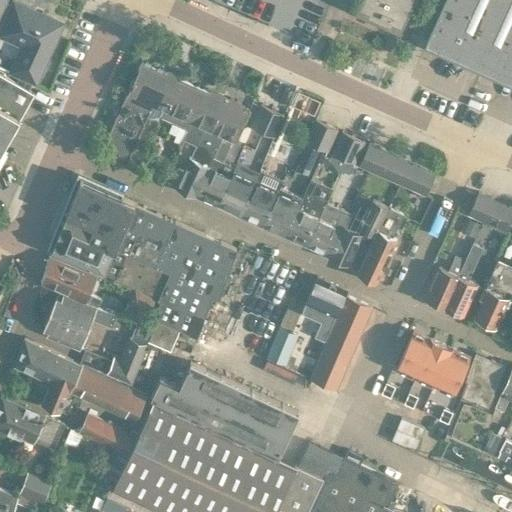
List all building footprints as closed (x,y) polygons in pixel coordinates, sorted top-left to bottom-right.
[(400,30),(413,0),(358,0),(354,10),(400,30)] [(511,0),(444,0),(425,43),(505,79),(511,81),(511,0)] [(5,1),(0,11),(0,27),(2,28),(0,33),(0,35),(22,45),(10,71),(33,81),(35,82),(61,24),(14,3),(13,5),(5,1)] [(150,111),(187,128),(191,130),(193,125),(220,137),(230,141),(231,140),(235,141),(249,110),(141,62),(140,62),(138,63),(100,150),(101,153),(102,154),(126,165),(150,111)] [(33,94),(0,74),(0,155),(4,148),(12,134),(33,94)] [(262,131),(268,118),(272,109),(260,103),(250,126),(262,131)] [(268,118),(262,131),(272,136),(283,114),(272,109),(268,118)] [(315,118),(311,127),(305,141),(326,151),(336,128),(315,118)] [(177,168),(170,185),(194,196),(195,195),(220,137),(193,125),(191,130),(187,128),(182,139),(194,145),(182,170),(177,168)] [(363,140),(341,130),(331,152),(332,153),(344,158),(353,162),(363,140)] [(233,168),(221,162),(230,141),(220,137),(195,195),(216,205),(233,168)] [(379,148),(367,143),(358,165),(370,170),(379,148)] [(307,144),(299,162),(310,166),(318,149),(307,144)] [(379,148),(370,170),(380,175),(389,152),(379,148)] [(380,175),(391,180),(401,158),(389,152),(380,175)] [(332,153),(329,159),(338,171),(339,169),(344,158),(332,153)] [(164,175),(170,160),(159,154),(152,170),(164,175)] [(339,169),(348,173),(353,162),(344,158),(339,169)] [(391,180),(402,184),(407,173),(411,162),(401,158),(391,180)] [(233,168),(216,205),(238,215),(258,171),(236,161),(233,168)] [(411,162),(407,173),(429,183),(434,172),(411,162)] [(258,171),(238,215),(260,225),(272,199),(277,187),(281,179),(259,169),(258,171)] [(424,195),(429,183),(407,173),(402,184),(424,195)] [(305,245),(325,199),(330,188),(309,178),(300,197),(283,235),(305,245)] [(158,316),(180,326),(196,334),(211,294),(217,296),(235,247),(80,179),(51,250),(115,276),(115,278),(135,287),(156,296),(160,298),(154,314),(158,316)] [(277,187),(272,199),(260,225),(283,235),(300,197),(292,194),(277,187)] [(491,199),(478,193),(477,192),(467,214),(482,221),(491,199)] [(305,245),(328,255),(348,210),(325,199),(305,245)] [(372,234),(386,206),(372,199),(359,227),(364,230),(372,234)] [(505,232),(511,216),(511,208),(491,199),(482,221),(505,232)] [(358,270),(356,275),(376,283),(377,282),(384,265),(398,271),(405,256),(392,250),(396,240),(391,237),(402,214),(389,207),(377,231),(376,230),(358,270)] [(328,255),(328,256),(348,265),(364,230),(359,227),(364,217),(359,214),(348,210),(328,255)] [(469,219),(464,230),(475,235),(479,225),(480,224),(469,219)] [(464,260),(442,307),(462,316),(477,284),(468,279),(477,258),(482,248),(471,244),(467,253),(464,260)] [(41,282),(76,297),(85,301),(88,292),(96,276),(50,256),(41,282)] [(442,307),(464,260),(454,256),(447,270),(438,266),(423,298),(426,299),(426,303),(433,306),(437,304),(442,307)] [(482,301),(474,318),(483,322),(484,325),(490,327),(493,326),(497,328),(509,298),(505,297),(507,292),(511,293),(511,291),(511,267),(496,260),(479,300),(482,301)] [(306,302),(303,310),(304,314),(321,321),(314,336),(324,340),(335,315),(343,295),(346,289),(317,277),(306,302)] [(135,287),(123,312),(144,321),(156,296),(135,287)] [(96,306),(100,297),(88,292),(85,301),(96,306)] [(56,297),(50,312),(87,327),(90,317),(110,325),(114,315),(63,294),(61,299),(56,297)] [(372,307),(346,295),(310,378),(336,388),(372,307)] [(79,347),(87,327),(50,312),(44,328),(49,330),(47,334),(79,347)] [(153,329),(148,341),(149,342),(170,350),(180,326),(158,316),(153,329)] [(137,323),(131,337),(147,343),(148,341),(153,329),(137,323)] [(273,342),(267,357),(286,365),(292,350),(286,348),(292,333),(279,328),(273,342)] [(413,330),(396,367),(415,375),(432,339),(430,338),(429,338),(413,330)] [(111,360),(106,372),(130,383),(136,369),(144,350),(147,343),(131,337),(130,336),(127,343),(120,358),(113,355),(111,360)] [(50,380),(68,390),(133,420),(146,394),(24,337),(14,363),(50,380)] [(432,339),(415,375),(433,383),(450,347),(432,339)] [(450,347),(433,383),(452,392),(469,355),(454,349),(451,348),(452,347),(450,347)] [(488,408),(504,365),(475,353),(464,381),(466,382),(460,396),(488,408)] [(160,376),(150,396),(154,398),(129,453),(117,478),(113,486),(168,511),(306,511),(307,511),(309,511),(381,511),(395,483),(357,465),(360,457),(345,450),(341,458),(307,441),(296,464),(278,455),(298,412),(190,362),(179,385),(160,376)] [(508,396),(511,397),(511,367),(494,406),(502,410),(508,396)] [(59,410),(68,390),(50,380),(42,403),(59,410)] [(386,382),(381,393),(390,397),(395,386),(391,384),(386,382)] [(408,392),(403,403),(412,407),(417,396),(408,392)] [(53,447),(63,423),(2,397),(0,400),(0,427),(33,442),(35,439),(53,447)] [(443,407),(438,418),(447,422),(452,412),(443,407)] [(112,446),(129,453),(136,438),(87,416),(79,431),(82,433),(112,446)] [(397,439),(419,446),(425,426),(404,419),(397,439)] [(504,428),(500,425),(496,434),(500,436),(504,428)] [(82,433),(79,431),(70,427),(64,441),(76,446),(82,433)] [(490,432),(482,450),(492,454),(500,436),(490,432)] [(511,442),(504,438),(498,451),(499,452),(497,456),(504,460),(506,456),(509,457),(511,452),(511,442)] [(112,446),(101,470),(117,478),(129,453),(112,446)] [(42,502),(50,482),(28,472),(19,493),(42,502)] [(0,488),(0,511),(10,511),(15,502),(18,495),(0,488)] [(29,507),(31,500),(18,495),(15,502),(29,507)]
